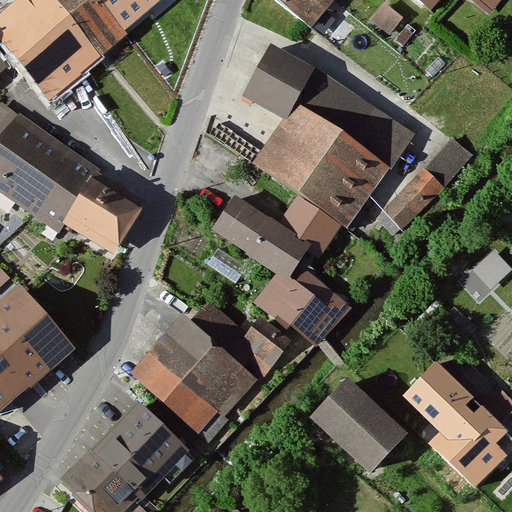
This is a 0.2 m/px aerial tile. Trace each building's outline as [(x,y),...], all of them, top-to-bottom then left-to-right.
[(14,0),(0,12),(0,38),(53,103),(179,0),(14,0)] [(333,0),(279,0),(313,26),(333,0)] [(419,0),(436,12),(446,0),(473,0),(490,13),(500,0),(419,0)] [(319,72),(275,46),(246,95),(289,121),(300,105),(319,72)] [(344,134),(300,105),(289,121),(256,172),(351,235),(417,136),(365,103),(344,134)] [(149,202),(11,110),(0,126),(0,197),(53,233),(58,226),(110,261),(149,202)] [(382,204),(402,225),(476,157),(456,136),(382,204)] [(317,248),(236,198),(213,235),(295,285),(317,248)] [(491,287),(511,269),(511,261),(497,244),(473,265),(491,287)] [(0,278),(9,271),(0,261),(0,278)] [(10,274),(0,282),(0,296),(17,283),(10,274)] [(0,418),(76,353),(17,286),(0,300),(0,418)] [(197,320),(185,310),(129,373),(200,435),(252,376),(261,379),(292,345),(263,319),(248,336),(212,304),(197,320)] [(511,455),(511,427),(441,364),(408,401),(445,433),(436,443),(484,486),(511,455)] [(418,436),(355,379),(318,421),(381,477),(418,436)] [(198,454),(133,396),(61,475),(102,511),(123,511),(138,496),(150,508),(198,454)]
